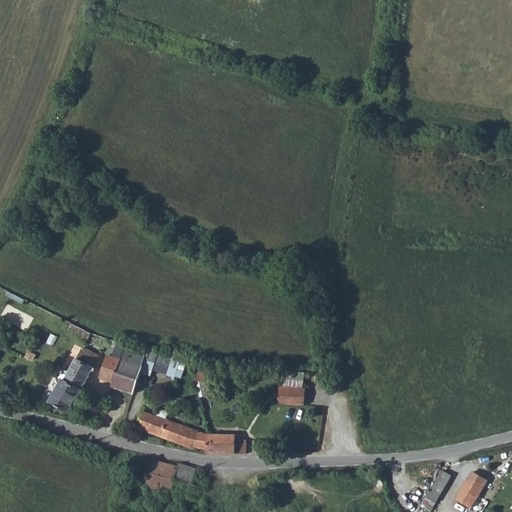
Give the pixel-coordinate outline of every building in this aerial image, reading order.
[(103,375),(115,379),(113,385),(116,386),(132,391),(144,348),(125,343),(119,341),(115,354),(110,352),(103,375)] [(132,391),(138,393),(150,350),(144,348),(132,391)] [(149,366),(160,370),(161,368),(174,372),(174,374),(182,377),(187,361),(153,351),(149,366)] [(63,379),(81,389),(91,371),(94,366),(76,356),(63,379)] [(194,384),(200,383),(205,365),(200,365),(194,384)] [(102,382),(113,385),(115,379),(103,375),(102,382)] [(49,401),(68,412),(81,389),(63,379),(62,378),(49,401)] [(200,383),(194,384),(198,399),(204,398),(200,383)] [(278,403),(303,405),(304,391),(278,389),(278,403)] [(137,428),(193,448),(194,445),(207,447),(207,433),(207,432),(199,430),(156,415),(158,410),(144,406),(137,428)] [(207,447),(207,452),(231,452),(238,453),(245,452),(246,438),(234,437),(234,434),(207,433),(207,447)] [(179,463),(179,466),(141,458),(137,474),(141,475),(139,486),(170,493),(172,492),(175,481),(201,489),(204,480),(194,477),(197,468),(179,463)] [(194,477),(204,480),(207,472),(197,468),(194,477)] [(425,498),(435,504),(450,477),(441,471),(425,498)] [(456,500),(470,508),(487,480),(472,472),(456,500)] [(425,498),(421,506),(430,511),(435,504),(425,498)]
